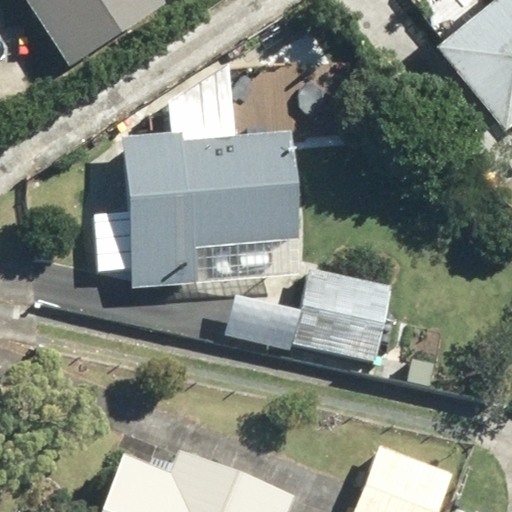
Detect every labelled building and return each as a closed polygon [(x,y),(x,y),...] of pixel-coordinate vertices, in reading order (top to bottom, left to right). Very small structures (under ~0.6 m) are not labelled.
[(166,0),(25,0),(69,68),(169,3),(166,0)] [(511,113),(511,0),(482,0),(436,39),(505,120),(511,113)] [(183,131),(123,134),(127,213),(93,214),(96,268),(136,266),(136,283),(304,275),(297,133),(183,139),(183,131)] [(302,307),(234,297),(227,344),(290,353),(292,343),(380,356),(390,286),(307,274),(302,307)] [(492,311),(450,308),(444,387),(485,390),(492,311)] [(437,511),(454,474),(380,443),(351,511),(437,511)] [(124,452),(99,511),(290,511),(299,493),(179,444),(169,470),(124,452)]
